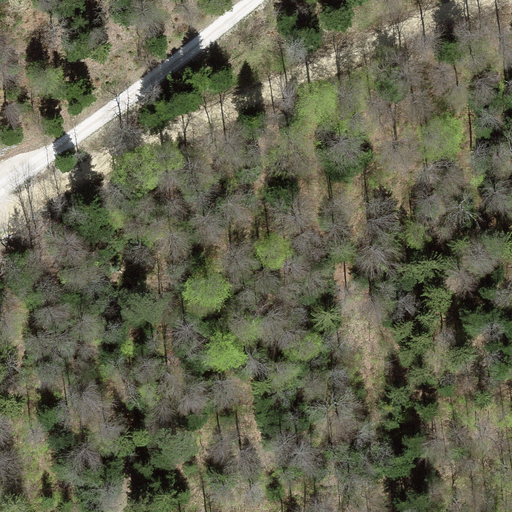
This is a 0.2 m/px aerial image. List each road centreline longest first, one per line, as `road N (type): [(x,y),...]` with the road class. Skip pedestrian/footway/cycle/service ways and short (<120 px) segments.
road 1 (track): [(0,206),(477,0)]
road 2 (track): [(511,452),(195,511)]
road 3 (unclassified): [(0,191),(249,0)]
